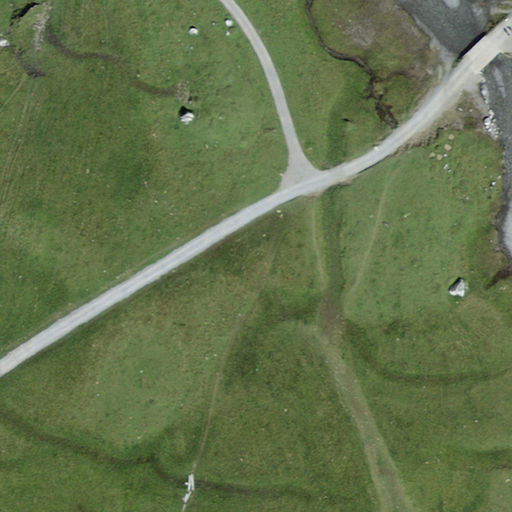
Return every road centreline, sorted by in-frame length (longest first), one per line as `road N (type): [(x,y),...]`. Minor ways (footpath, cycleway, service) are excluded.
road 1 (track): [(511,32),(420,129),(384,153),(299,185),(0,370)]
road 2 (track): [(299,185),(256,41),(221,0)]
